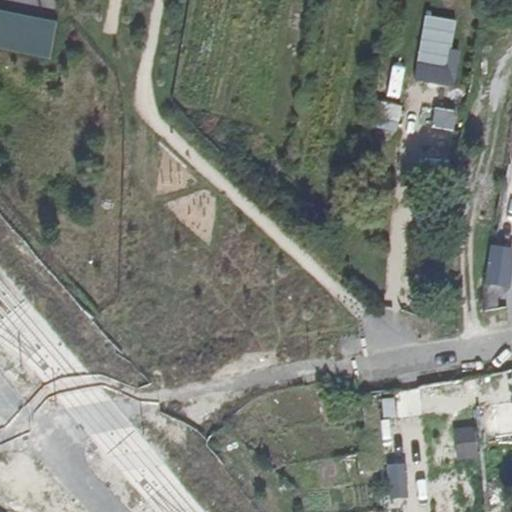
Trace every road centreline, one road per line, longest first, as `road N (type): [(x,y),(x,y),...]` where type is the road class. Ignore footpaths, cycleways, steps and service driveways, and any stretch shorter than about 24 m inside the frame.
road 1 (tertiary): [(118,511),(0,377)]
road 2 (unclassified): [(345,371),(511,345)]
